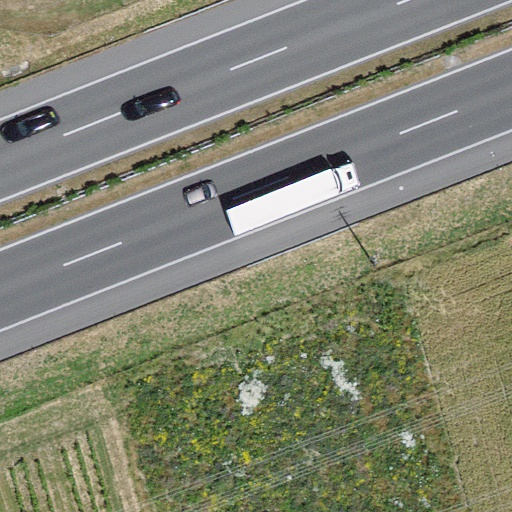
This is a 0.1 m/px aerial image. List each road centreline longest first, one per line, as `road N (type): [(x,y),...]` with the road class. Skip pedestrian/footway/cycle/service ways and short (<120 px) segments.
road 1 (motorway): [(0,290),(511,90)]
road 2 (motorway): [(410,0),(0,161)]
